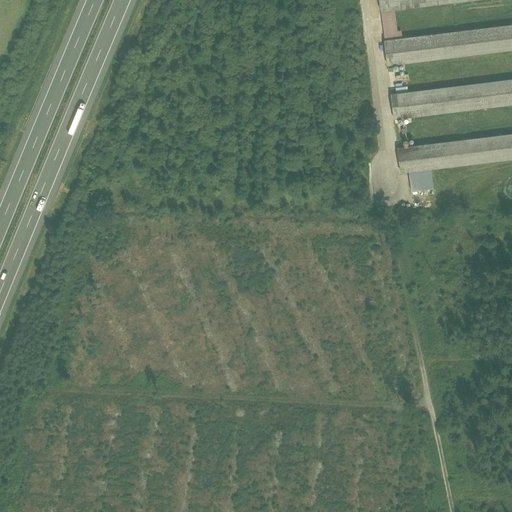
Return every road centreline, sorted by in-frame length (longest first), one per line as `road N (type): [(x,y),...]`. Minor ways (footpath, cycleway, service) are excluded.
road 1 (track): [(429,403),(0,391)]
road 2 (motorway): [(0,295),(124,0)]
road 3 (motorway): [(95,0),(0,230)]
road 4 (unclassified): [(452,511),(412,319)]
